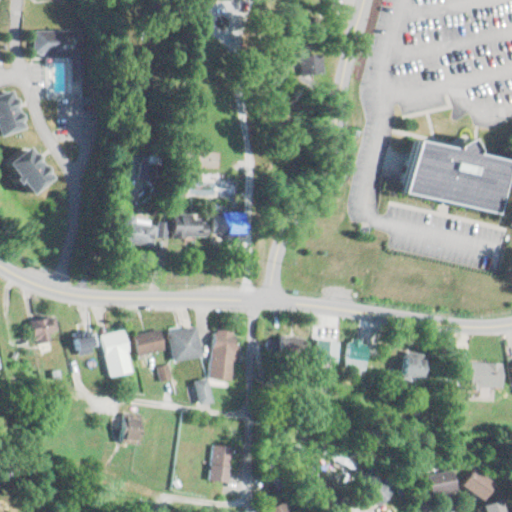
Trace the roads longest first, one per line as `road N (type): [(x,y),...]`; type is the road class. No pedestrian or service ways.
road 1 (tertiary): [(511,321),(457,324),(266,298),(84,294),(0,265)]
road 2 (residential): [(359,0),(325,162),(281,231),(266,298)]
road 3 (residential): [(249,297),(248,511)]
road 4 (residential): [(250,345),(274,443),(330,511)]
